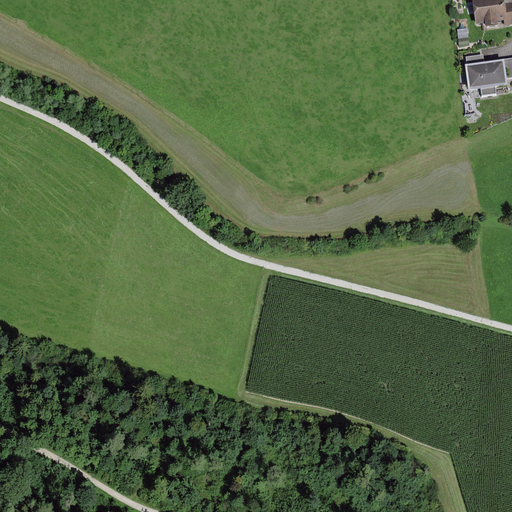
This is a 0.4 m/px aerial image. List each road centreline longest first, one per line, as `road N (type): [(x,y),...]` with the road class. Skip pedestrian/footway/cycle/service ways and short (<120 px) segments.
road 1 (track): [(511,328),(219,248),(85,139),(0,97)]
road 2 (track): [(0,425),(153,511)]
